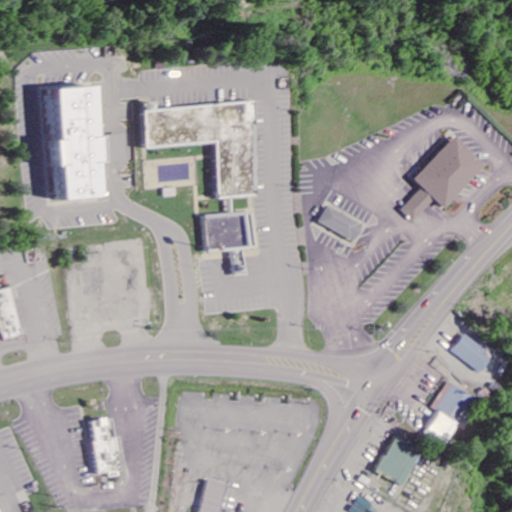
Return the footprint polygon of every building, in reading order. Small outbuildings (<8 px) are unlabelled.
[(97,137),(93,87),(53,90),(57,143),(56,143),(60,204),(103,201),(100,165),(125,163),(124,136),(97,137)] [(141,111),(148,193),(199,188),(207,255),(260,250),(251,101),(141,111)] [(485,166),(453,137),(413,181),(422,189),(401,211),(414,223),(433,201),(444,211),(485,166)] [(320,224),(355,242),(364,226),(328,208),(320,224)] [(10,278),(0,280),(0,281),(2,290),(0,289),(0,335),(2,343),(23,338),(10,278)] [(490,357),(462,336),(450,354),(478,374),(490,357)] [(428,409),(432,412),(418,435),(440,449),(454,427),(457,429),(475,401),(445,382),(428,409)] [(93,476),(105,476),(105,479),(118,478),(114,419),(89,421),(93,476)] [(384,459),(378,456),(371,473),(403,485),(418,448),(393,438),(384,459)] [(221,511),(227,485),(208,481),(202,511),(221,511)]
